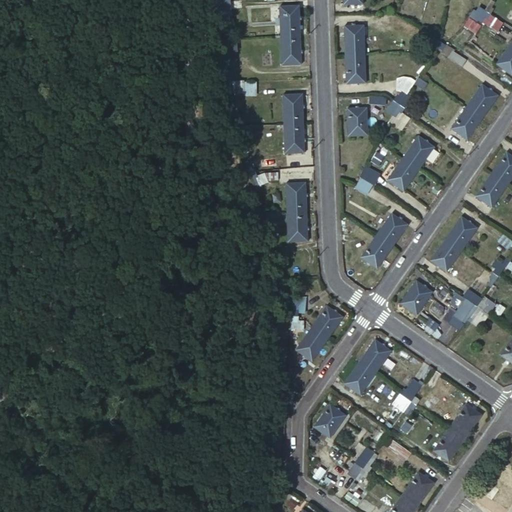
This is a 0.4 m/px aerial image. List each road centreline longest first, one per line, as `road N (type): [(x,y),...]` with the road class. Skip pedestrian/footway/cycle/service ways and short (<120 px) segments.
road 1 (residential): [(323,0),(331,258),(342,290),(373,308)]
road 2 (residential): [(511,113),(373,308)]
road 3 (residential): [(373,308),(299,415),(298,478)]
road 4 (residential): [(373,308),(511,407)]
road 5 (residential): [(438,511),(511,407)]
